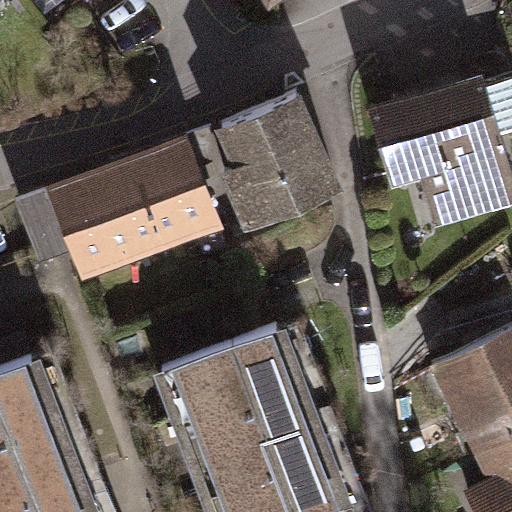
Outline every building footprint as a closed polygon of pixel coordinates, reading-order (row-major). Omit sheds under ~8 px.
[(511,157),(487,69),(368,102),(389,177),(417,170),(430,217),(511,193),(511,157)] [(294,89),(209,128),(251,220),(337,181),(294,89)] [(187,132),(46,184),(77,270),(219,217),(187,132)] [(279,313),(151,359),(207,511),(294,511),(347,493),(279,313)] [(511,334),(509,329),(423,374),(466,457),(511,433),(511,334)] [(110,511),(42,344),(0,360),(0,511),(110,511)] [(457,492),(463,511),(511,511),(511,433),(466,457),(478,479),(457,492)]
